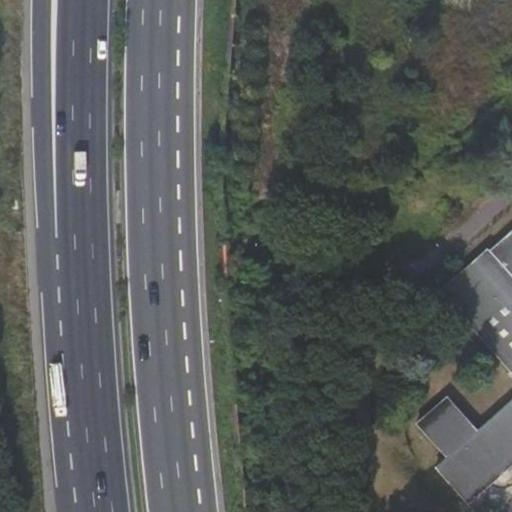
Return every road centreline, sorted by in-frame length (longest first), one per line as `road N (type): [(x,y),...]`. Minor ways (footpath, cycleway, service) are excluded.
road 1 (motorway): [(186,511),(167,303),(162,0)]
road 2 (motorway): [(74,241),(94,511)]
road 3 (motorway): [(46,0),(44,194),(74,241)]
road 4 (motorway): [(83,0),(74,241)]
